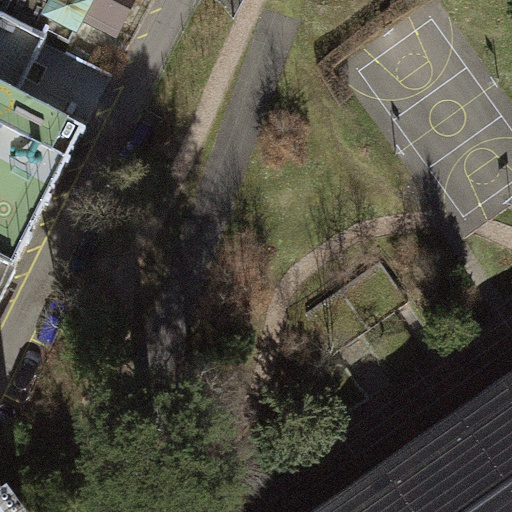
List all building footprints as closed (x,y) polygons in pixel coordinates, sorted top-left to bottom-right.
[(47,37),(54,23),(76,35),(84,19),(114,35),(132,0),(0,0),(0,20),(46,42),(48,38),(47,37)] [(0,263),(13,270),(82,132),(17,98),(46,42),(0,20),(0,263)] [(382,262),(307,314),(335,354),(410,303),(382,262)] [(13,270),(0,263),(0,302),(16,271),(13,270)] [(511,511),(511,384),(329,511),(511,511)] [(19,511),(7,497),(0,502),(0,511),(19,511)]
